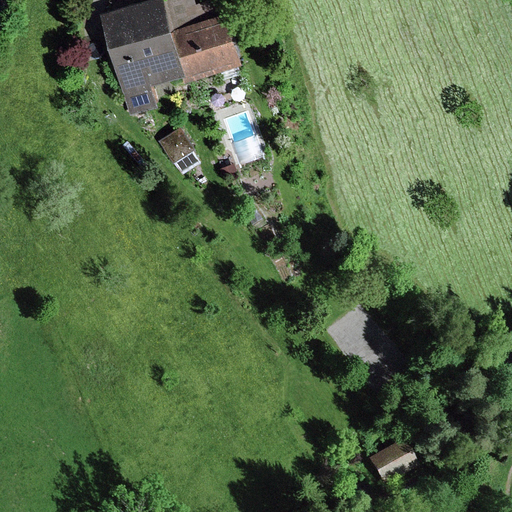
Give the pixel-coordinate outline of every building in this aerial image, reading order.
[(163,0),(157,0),(102,16),(131,115),(158,107),(152,88),(182,79),(187,78),(173,32),(164,0),(163,0)] [(173,32),(225,16),(220,0),(212,0),(196,5),(194,0),(165,0),(164,0),(173,32)] [(225,16),(173,32),(187,78),(182,79),(183,85),(242,66),(225,16)] [(181,128),(158,142),(172,165),(195,151),(181,128)] [(251,228),(261,222),(253,208),(243,214),(251,228)] [(401,444),(368,462),(383,489),(416,471),(401,444)]
